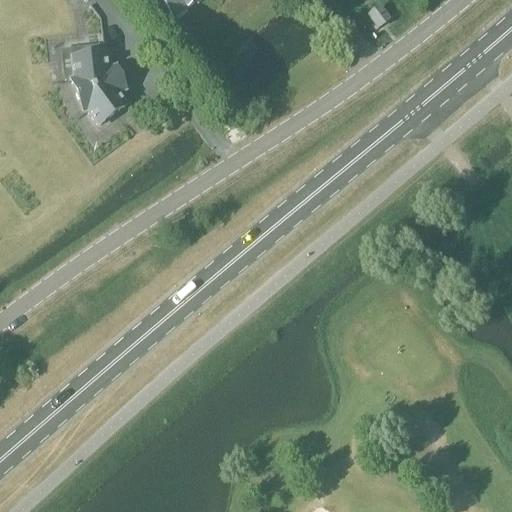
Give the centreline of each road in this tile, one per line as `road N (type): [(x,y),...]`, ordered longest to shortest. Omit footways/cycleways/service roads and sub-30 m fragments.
road 1 (secondary): [(0,460),(511,24)]
road 2 (unclassified): [(0,322),(376,68),(462,0)]
